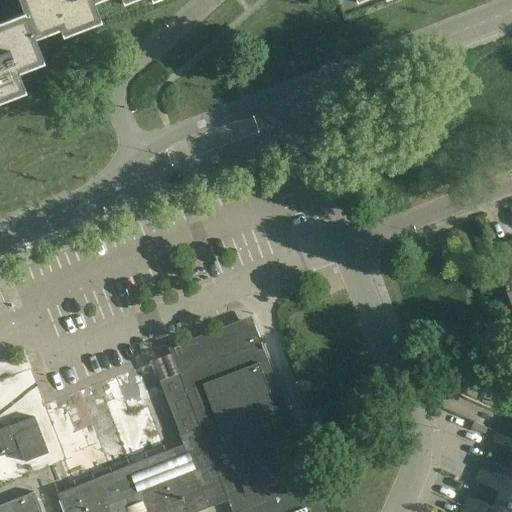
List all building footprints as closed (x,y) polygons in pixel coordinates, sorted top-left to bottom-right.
[(104,0),(20,0),(25,12),(36,40),(62,30),(64,38),(103,23),(95,3),(104,0)] [(45,63),(36,40),(25,12),(0,21),(0,102),(26,92),(19,73),(45,63)] [(500,274),(511,306),(511,248),(509,241),(498,245),(506,267),(510,266),(511,270),(500,274)] [(326,511),(315,482),(253,324),(179,352),(219,459),(213,461),(228,500),(232,511),(326,511)] [(35,415),(0,425),(0,482),(11,479),(3,453),(18,449),(21,460),(46,453),(35,415)] [(511,425),(501,420),(496,432),(511,439),(511,425)] [(471,428),(485,434),(487,429),(473,423),(471,428)] [(511,461),(511,439),(496,432),(491,443),(511,451),(511,460),(511,462),(511,461)] [(511,483),(511,461),(511,462),(507,471),(504,470),(505,467),(485,458),(480,469),(511,483)] [(194,468),(175,476),(188,511),(198,511),(209,508),(194,468)] [(511,505),(511,483),(480,469),(475,480),(496,490),(497,486),(500,488),(495,499),(511,505)] [(188,511),(175,476),(157,483),(167,511),(188,511)] [(115,479),(59,501),(63,511),(127,511),(126,508),(115,479)] [(146,511),(167,511),(157,483),(138,490),(142,502),(146,511)] [(38,511),(31,493),(18,498),(0,505),(0,511),(38,511)] [(468,495),(463,506),(476,511),(511,511),(511,505),(495,499),(491,509),(488,508),(489,504),(468,495)]
